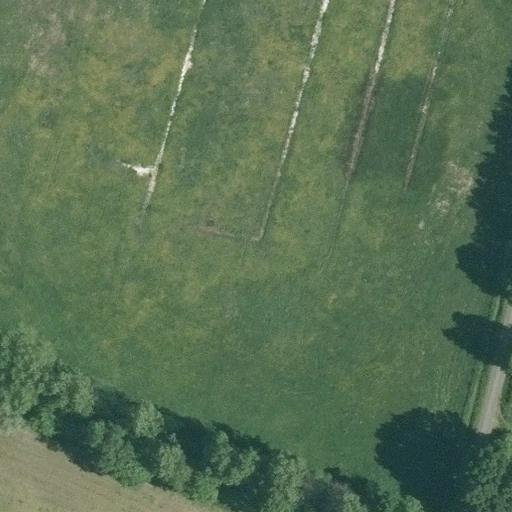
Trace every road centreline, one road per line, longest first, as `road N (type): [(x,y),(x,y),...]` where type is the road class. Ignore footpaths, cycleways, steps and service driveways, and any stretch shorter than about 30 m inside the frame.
road 1 (track): [(331,511),(0,371)]
road 2 (unclassified): [(511,310),(456,511)]
